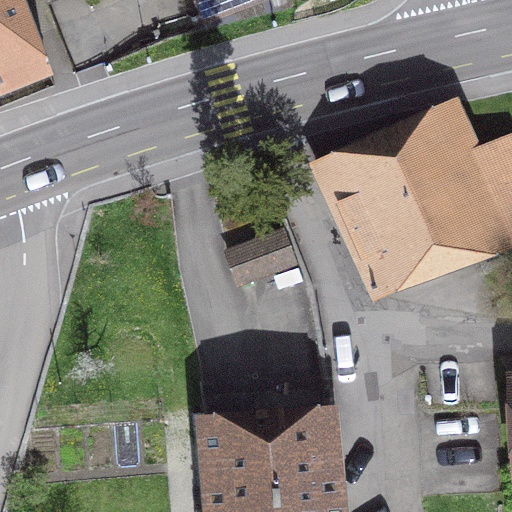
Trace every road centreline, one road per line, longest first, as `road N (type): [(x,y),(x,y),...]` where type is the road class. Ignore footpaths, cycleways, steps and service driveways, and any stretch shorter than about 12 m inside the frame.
road 1 (residential): [(390,344),(233,353),(181,106)]
road 2 (primary): [(181,106),(474,42)]
road 3 (residential): [(0,387),(51,150)]
road 4 (residential): [(408,511),(390,344)]
road 5 (primary): [(51,150),(181,106)]
road 6 (residential): [(390,344),(511,333)]
